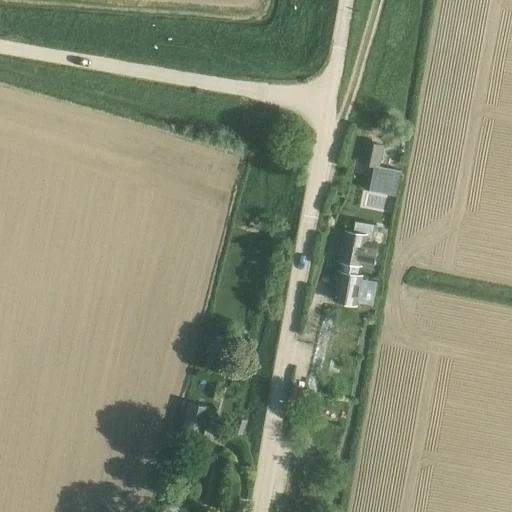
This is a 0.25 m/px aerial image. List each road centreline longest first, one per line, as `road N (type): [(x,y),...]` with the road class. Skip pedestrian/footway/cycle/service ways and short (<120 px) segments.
road 1 (unclassified): [(259,511),(331,101)]
road 2 (unclassified): [(331,101),(0,43)]
road 3 (track): [(331,101),(342,109),(379,0)]
